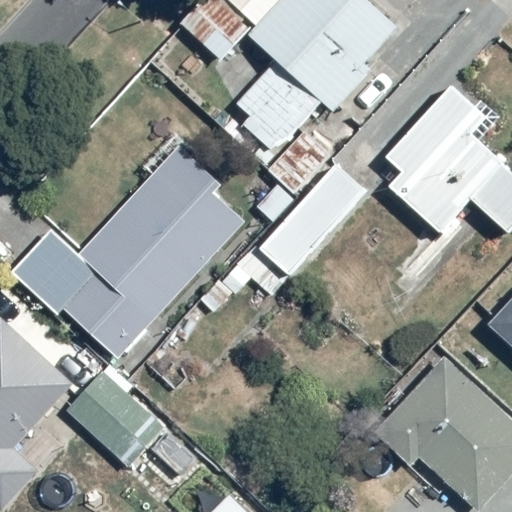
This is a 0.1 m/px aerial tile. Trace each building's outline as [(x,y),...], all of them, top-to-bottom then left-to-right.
[(236,109),(276,149),(320,106),(331,114),(402,38),(361,0),(279,0),(245,41),(274,71),(236,109)] [(471,201),(507,235),(511,230),(511,179),(471,138),(484,122),(455,90),(381,165),(401,180),(392,189),(436,238),(471,201)] [(331,154),(305,129),(264,171),(291,196),(331,154)] [(61,309),(119,359),(246,223),(171,156),(76,259),(94,276),(61,309)] [(361,193),(332,167),(254,254),(284,280),(361,193)] [(511,304),(490,328),(511,345),(511,304)] [(0,368),(0,509),(37,472),(14,453),(73,388),(25,343),(0,368)] [(415,454),(477,511),(511,476),(511,420),(442,351),(365,428),(403,465),(415,454)] [(158,426),(102,373),(66,411),(122,464),(158,426)] [(244,511),(227,493),(206,511),(244,511)]
